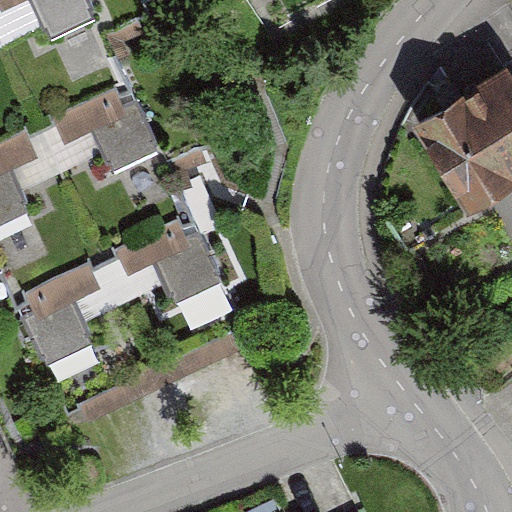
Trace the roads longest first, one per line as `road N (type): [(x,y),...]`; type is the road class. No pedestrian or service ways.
road 1 (residential): [(410,400),(345,298),(325,225),(325,187),(349,118),(440,0)]
road 2 (residential): [(114,511),(410,400)]
road 3 (residential): [(488,511),(468,471),(410,400)]
